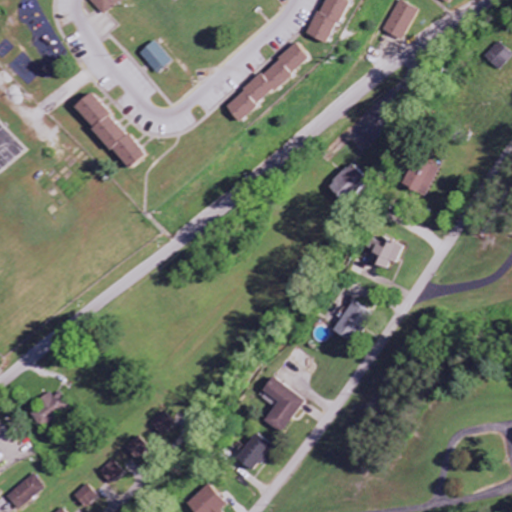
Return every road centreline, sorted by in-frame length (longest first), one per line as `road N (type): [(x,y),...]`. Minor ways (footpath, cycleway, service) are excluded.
road 1 (residential): [(0,388),(388,73),(497,0)]
road 2 (residential): [(256,511),(314,443),(511,153)]
road 3 (residential): [(299,0),(197,102),(168,117),(150,111),(108,65),(82,19),(81,0)]
